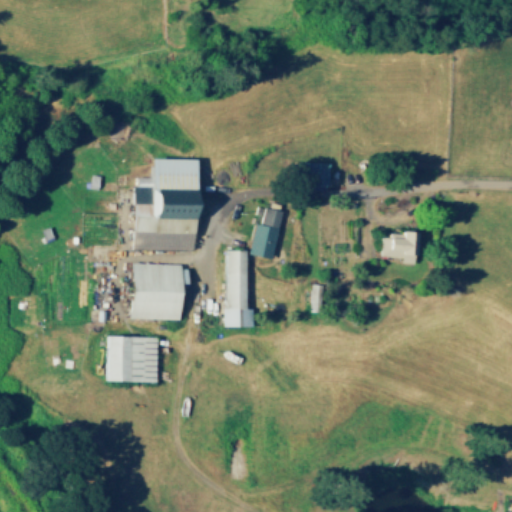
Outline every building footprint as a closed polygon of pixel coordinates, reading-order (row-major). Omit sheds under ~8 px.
[(511,160),(502,160),(502,141),(511,141),(511,160)] [(189,211),(187,252),(129,249),(132,176),(146,176),(147,157),(192,160),(190,196),(198,196),(197,211),(189,211)] [(297,171),(326,171),(326,186),(296,185),(297,171)] [(261,206),(280,210),(275,230),(268,229),(263,256),(251,253),(253,247),(247,246),(249,237),(255,238),(261,206)] [(388,249),(383,250),(383,236),(398,236),(399,229),(413,231),(410,263),(396,261),(396,256),(388,256),(388,249)] [(244,249),(244,307),(249,307),(249,327),(218,327),(218,298),(222,298),(222,249),(244,249)] [(125,317),(128,261),(177,264),(177,267),(184,268),(183,284),(176,283),(174,320),(125,317)] [(307,282),(318,283),(316,306),(305,305),(307,282)] [(101,380),(104,334),(156,337),(153,383),(101,380)]
